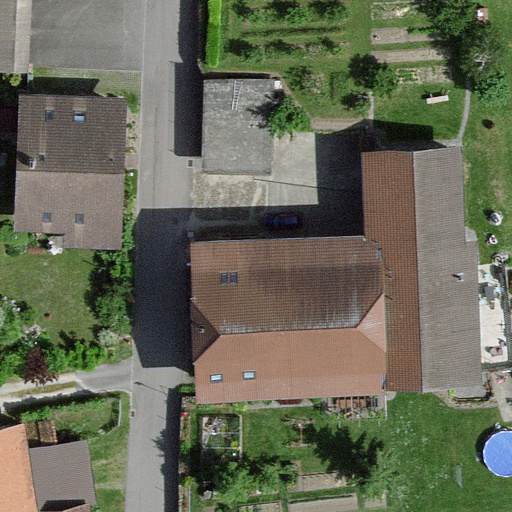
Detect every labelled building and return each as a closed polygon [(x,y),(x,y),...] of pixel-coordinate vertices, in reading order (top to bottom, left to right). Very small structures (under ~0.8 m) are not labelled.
[(21,0),(0,0),(0,75),(19,76),(21,0)] [(194,91),(193,182),(273,182),(274,92),(194,91)] [(129,101),(15,97),(10,234),(69,236),(69,256),(109,258),(110,240),(124,241),(129,101)] [(471,394),(467,154),(359,156),(360,235),(195,239),(198,399),(471,394)] [(0,511),(33,511),(20,429),(0,432),(0,511)]
